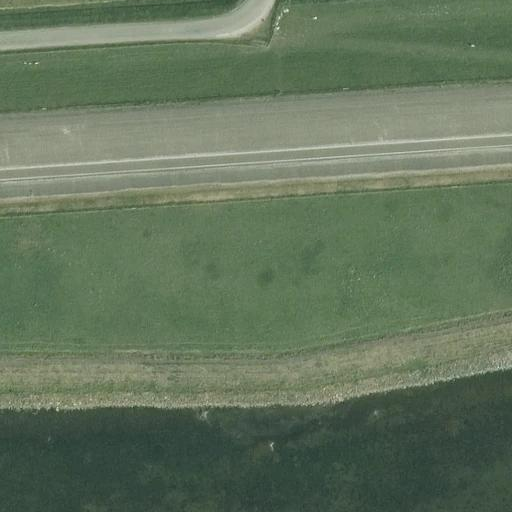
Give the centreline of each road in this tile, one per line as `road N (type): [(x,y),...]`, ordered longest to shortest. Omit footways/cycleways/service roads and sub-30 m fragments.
road 1 (track): [(511,60),(313,43),(247,14)]
road 2 (unclassified): [(0,43),(215,28)]
